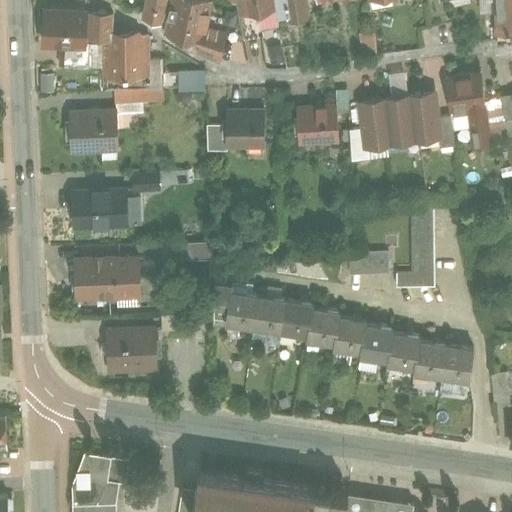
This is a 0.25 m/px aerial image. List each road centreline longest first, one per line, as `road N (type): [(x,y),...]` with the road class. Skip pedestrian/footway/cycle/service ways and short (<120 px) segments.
road 1 (tertiary): [(511,472),(166,421),(87,405),(53,389)]
road 2 (residential): [(113,0),(199,61),(242,73),(511,49)]
road 3 (tertiary): [(53,389),(33,346),(20,0)]
road 4 (residential): [(53,389),(46,511)]
